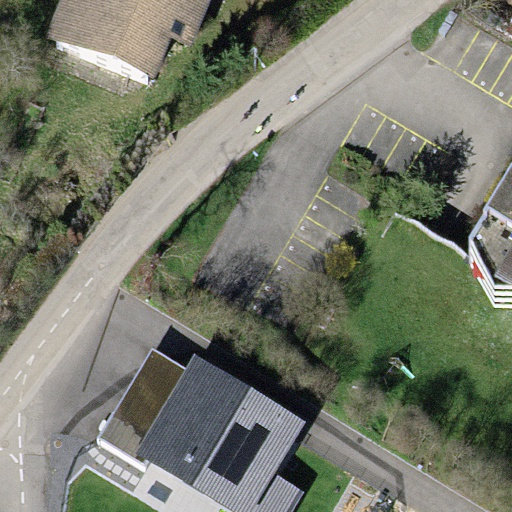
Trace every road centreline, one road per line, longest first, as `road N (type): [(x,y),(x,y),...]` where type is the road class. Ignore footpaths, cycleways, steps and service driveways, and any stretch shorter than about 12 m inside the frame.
road 1 (residential): [(408,0),(126,210),(0,386)]
road 2 (track): [(21,356),(19,511)]
